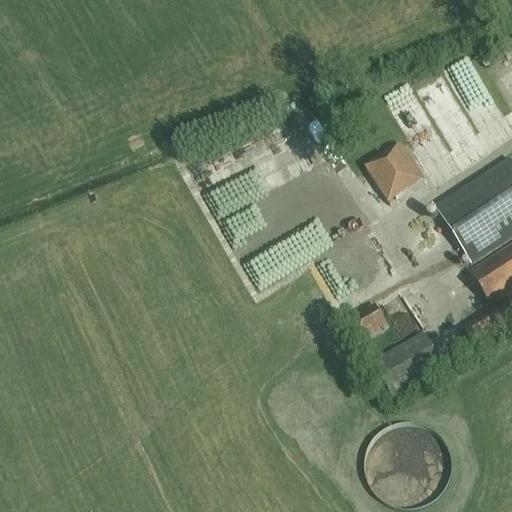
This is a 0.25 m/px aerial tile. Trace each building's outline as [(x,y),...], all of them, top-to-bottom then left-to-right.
[(511,54),(496,64),(511,89),(511,88),(511,89),(511,54)] [(414,87),(387,100),(418,162),(449,146),(456,160),(448,164),(452,171),(461,166),(463,170),(488,157),(464,107),(456,110),(450,98),(454,96),(449,85),(420,100),(414,87)] [(387,206),(423,182),(400,146),(364,170),(387,206)] [(434,210),(471,267),(511,240),(511,164),(510,161),(434,210)] [(511,296),(511,246),(468,276),(492,313),(464,331),(478,353),(511,330),(511,317),(502,303),(511,296)] [(360,349),(388,331),(374,306),(345,324),(360,349)] [(393,401),(443,370),(422,335),(371,366),(393,401)]
